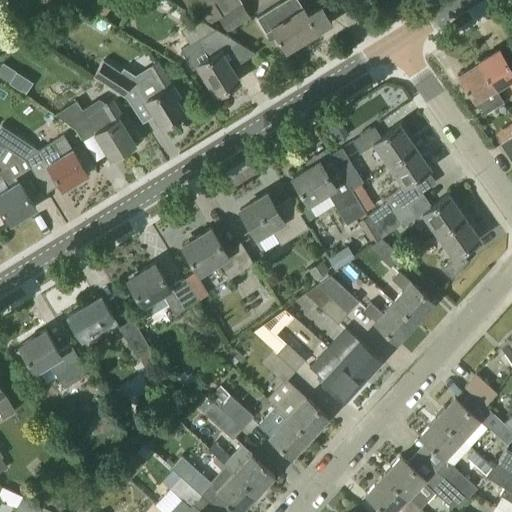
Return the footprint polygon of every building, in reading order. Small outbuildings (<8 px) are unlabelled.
[(115,0),(85,0),(105,14),(115,0)] [(219,17),(227,30),(250,17),(240,0),(182,0),(189,11),(208,23),(219,17)] [(285,51),(331,22),(321,5),(307,13),(302,6),(302,7),(297,0),(281,0),(256,16),(265,31),(271,28),(285,51)] [(241,44),(215,27),(180,49),(192,68),(198,64),(216,94),(218,92),(220,95),(229,90),(228,87),(238,80),(222,54),(239,43),(241,44)] [(511,68),(499,48),(478,61),(494,87),(506,79),(511,88),(511,68)] [(103,59),(93,75),(126,96),(135,82),(136,81),(120,71),(103,59)] [(157,60),(148,66),(152,71),(136,81),(135,82),(154,114),(162,127),(185,113),(175,98),(180,95),(172,83),(171,83),(157,60)] [(457,74),(482,114),(503,101),(494,87),(478,61),(457,74)] [(0,76),(28,90),(34,78),(1,62),(0,64),(0,76)] [(76,99),(54,113),(74,126),(81,138),(94,130),(111,159),(135,144),(126,129),(130,127),(113,99),(107,102),(86,115),(82,108),(76,99)] [(325,126),(334,142),(349,134),(340,118),(325,126)] [(387,163),(414,145),(399,123),(380,136),(374,126),(352,139),(360,151),(373,142),(387,163)] [(1,124),(0,124),(0,142),(7,147),(11,150),(20,137),(1,124)] [(511,134),(500,142),(500,143),(511,161),(511,134)] [(64,135),(38,150),(25,159),(45,192),(58,183),(62,189),(88,174),(64,135)] [(394,212),(421,192),(412,179),(430,167),(414,145),(387,163),(402,185),(384,198),(387,202),(367,214),(374,226),(394,212)] [(356,170),(341,146),(333,151),(347,175),(356,170)] [(292,177),(306,201),(307,202),(325,190),(338,211),(346,224),(365,212),(343,176),(333,182),(319,160),(309,166),(292,177)] [(8,165),(0,169),(0,206),(10,222),(35,206),(18,180),(17,180),(8,165)] [(305,222),(296,208),(293,203),(278,212),(266,192),(239,209),(255,235),(269,227),(279,244),(308,226),(305,222)] [(448,193),(431,205),(422,212),(437,234),(464,215),(448,193)] [(394,212),(374,226),(380,236),(402,223),(394,212)] [(464,215),(437,234),(452,255),(440,268),(451,278),(468,260),(461,250),(479,237),(464,215)] [(224,250),(210,227),(205,230),(206,231),(199,235),(199,234),(181,244),(198,272),(219,260),(229,277),(253,262),(240,240),(224,250)] [(381,238),(368,245),(389,265),(399,255),(381,238)] [(197,299),(184,277),(168,286),(154,261),(126,278),(150,316),(168,305),(174,313),(197,299)] [(325,261),(310,264),(312,276),(327,273),(325,261)] [(393,301),(415,320),(433,300),(411,281),(399,271),(392,279),(403,289),(393,301)] [(330,274),(316,284),(347,312),(358,300),(330,274)] [(347,312),(316,284),(305,292),(337,322),(347,312)] [(114,318),(100,294),(67,315),(81,338),(114,318)] [(415,320),(393,301),(382,312),(370,302),(363,309),(376,320),(375,321),(396,340),(415,320)] [(139,356),(151,349),(132,318),(120,325),(139,356)] [(326,346),(340,358),(362,378),(380,358),(358,338),(344,325),(326,346)] [(58,351),(45,328),(40,331),(41,334),(35,337),(34,335),(18,344),(34,370),(47,362),(62,387),(88,372),(71,343),(58,351)] [(500,346),(511,364),(511,334),(508,337),(500,346)] [(285,341),(275,352),(294,369),(304,358),(285,341)] [(286,379),(294,369),(275,352),(272,348),(260,360),(284,381),(286,379)] [(362,378),(340,358),(329,370),(317,359),(310,367),(322,378),(343,398),(362,378)] [(496,392),(490,386),(475,373),(464,385),(485,404),(496,392)] [(4,391),(0,384),(0,413),(2,418),(14,410),(3,391),(4,391)] [(197,405),(204,412),(231,437),(241,427),(218,405),(213,401),(197,385),(173,412),(182,421),(197,405)] [(305,396),(292,385),(275,405),(309,435),(327,416),(305,396)] [(229,393),(218,405),(241,427),(253,414),(229,393)] [(486,427),(477,419),(454,396),(437,415),(462,438),(470,445),(486,427)] [(291,455),(309,435),(275,405),(264,417),(257,424),(269,434),(268,435),(291,455)] [(511,430),(491,410),(482,420),(505,442),(511,434),(511,430)] [(443,456),(445,457),(462,438),(437,415),(419,434),(443,456)] [(232,471),(256,493),(274,474),(264,465),(241,442),(233,450),(228,456),(218,446),(212,451),(217,456),(216,456),(232,471)] [(511,451),(506,447),(496,462),(511,471),(511,451)] [(486,474),(492,465),(474,449),(467,457),(486,474)] [(180,474),(179,476),(200,494),(208,485),(212,481),(210,480),(182,455),(171,467),(173,468),(180,474)] [(382,474),(419,508),(434,491),(455,510),(467,497),(437,469),(427,480),(424,477),(400,455),(382,474)] [(446,459),(437,469),(467,497),(477,486),(452,465),(446,459)] [(511,498),(511,471),(496,462),(493,466),(492,465),(486,474),(491,478),(504,486),(499,493),(511,500),(511,498)] [(173,468),(162,481),(169,487),(179,476),(180,474),(173,468)] [(256,493),(232,471),(214,490),(229,503),(239,511),(256,493)] [(415,511),(419,508),(382,474),(365,493),(380,507),(375,511),(415,511)] [(201,511),(192,503),(200,494),(179,476),(169,487),(181,497),(167,511),(201,511)] [(14,511),(31,511),(36,503),(22,496),(14,511)] [(31,511),(54,511),(55,511),(36,503),(31,511)]
